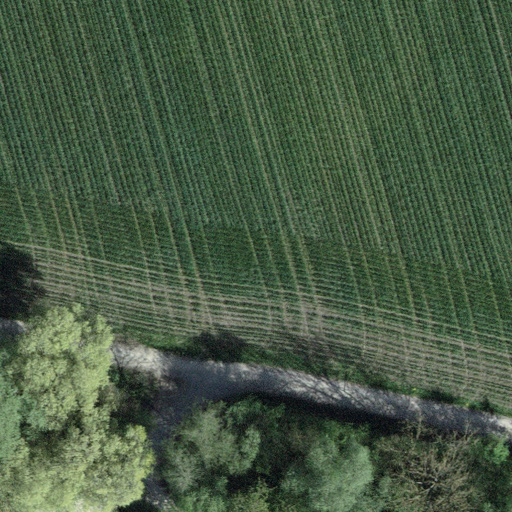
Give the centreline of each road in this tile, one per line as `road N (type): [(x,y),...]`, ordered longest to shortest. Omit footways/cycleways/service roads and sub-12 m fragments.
road 1 (track): [(511,436),(179,369)]
road 2 (track): [(0,337),(179,369)]
